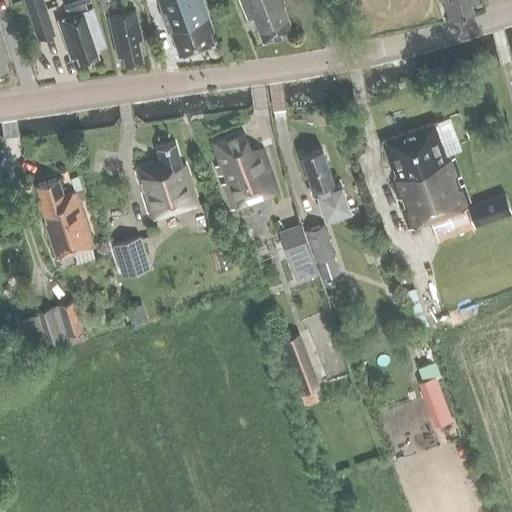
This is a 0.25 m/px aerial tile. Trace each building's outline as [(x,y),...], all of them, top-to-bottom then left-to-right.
[(24,0),(37,38),(53,33),(42,0),(24,0)] [(76,55),(79,62),(97,56),(95,49),(104,45),(91,8),(86,10),(83,1),(87,0),(62,0),(65,7),(67,7),(70,15),(57,19),(70,57),(76,55)] [(154,0),(165,31),(170,30),(179,56),(213,43),(205,22),(210,20),(202,0),(154,0)] [(252,18),(262,41),(292,29),(283,6),(288,4),(286,0),(239,0),(247,20),(252,18)] [(442,0),(449,21),(473,13),(471,5),(476,3),(475,0),(442,0)] [(122,55),(124,63),(141,59),(137,38),(141,37),(135,10),(108,16),(117,56),(122,55)] [(0,72),(7,71),(4,63),(10,61),(0,29),(0,72)] [(434,123),(380,143),(393,180),(388,183),(394,200),(397,199),(401,209),(398,210),(405,231),(411,229),(465,210),(470,225),(471,227),(510,213),(503,193),(469,205),(462,185),(458,186),(456,179),(459,178),(452,159),(447,161),(434,123)] [(220,164),(215,166),(230,209),(275,193),(261,151),(250,155),(242,131),(212,141),(220,164)] [(160,163),(135,171),(150,219),(196,205),(185,167),(180,168),(173,144),(156,150),(160,163)] [(320,150),(299,156),(310,190),(311,190),(313,196),(316,195),(323,218),(346,210),(337,181),(331,183),(320,150)] [(74,253),(77,262),(93,257),(90,248),(92,247),(73,191),(61,195),(55,177),(34,185),(39,201),(36,202),(55,260),(74,253)] [(299,222),(278,230),(292,267),(313,260),(299,222)] [(304,230),(319,278),(337,272),(321,225),(304,230)] [(138,236),(111,244),(120,275),(147,267),(138,236)] [(388,259),(382,242),(370,246),(377,264),(388,259)] [(81,332),(71,302),(52,308),(61,338),(81,332)] [(141,320),(136,304),(125,308),(130,324),(141,320)] [(60,338),(51,309),(34,314),(44,343),(60,338)] [(34,314),(13,320),(23,350),(44,343),(34,314)] [(312,389),(292,337),(277,342),(297,395),(312,389)] [(452,421),(435,375),(417,382),(434,427),(452,421)]
